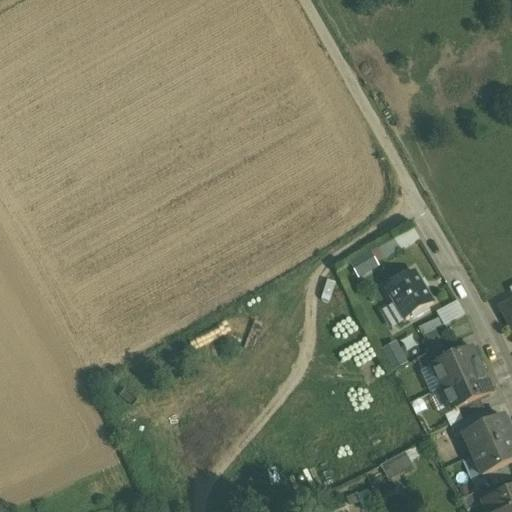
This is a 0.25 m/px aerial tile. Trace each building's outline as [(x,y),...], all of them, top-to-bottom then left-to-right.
[(395,242),(377,252),(382,262),(401,251),(395,242)] [(378,266),(371,254),(351,266),(358,278),(378,266)] [(414,274),(386,290),(390,295),(389,296),(394,306),(395,305),(405,322),(433,306),(414,274)] [(436,314),(443,327),(464,317),(458,303),(436,314)] [(511,303),(501,309),(511,330),(511,303)] [(354,313),(341,319),(350,339),(363,333),(354,313)] [(423,338),(431,354),(443,348),(435,332),(423,338)] [(443,348),(431,354),(436,365),(458,354),(453,343),(443,348)] [(395,346),(383,353),(393,372),(406,366),(395,346)] [(436,365),(431,367),(442,390),(482,372),(471,349),(458,354),(436,365)] [(482,372),(442,390),(453,414),(458,411),(480,402),(493,396),(482,372)] [(480,402),(458,411),(463,422),(485,412),(480,402)] [(485,413),(464,424),(468,433),(490,424),(485,413)] [(468,433),(464,435),(473,457),(511,439),(511,436),(504,418),(490,424),(468,433)] [(511,439),(473,457),(483,479),(488,477),(510,467),(511,466),(511,439)] [(384,464),(391,480),(417,468),(410,452),(384,464)] [(511,471),(510,467),(488,477),(492,488),(493,488),(511,480),(511,471)] [(492,488),(460,501),(465,511),(467,511),(484,506),(484,505),(497,499),(493,488),(492,488)] [(511,511),(511,493),(497,499),(484,505),(484,506),(486,511),(511,511)]
